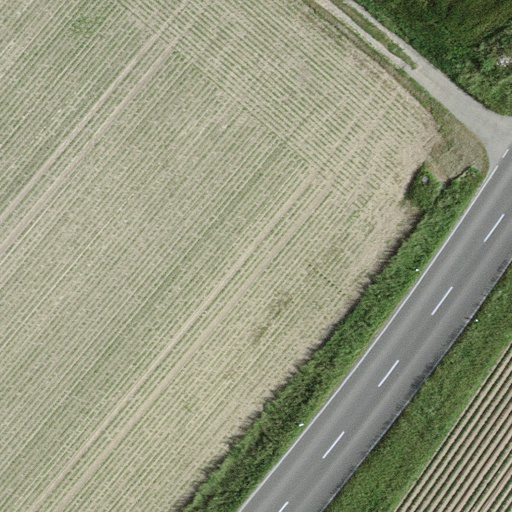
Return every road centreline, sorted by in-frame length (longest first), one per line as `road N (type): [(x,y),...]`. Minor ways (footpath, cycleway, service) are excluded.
road 1 (primary): [(278,511),(511,202)]
road 2 (track): [(330,0),(511,148)]
